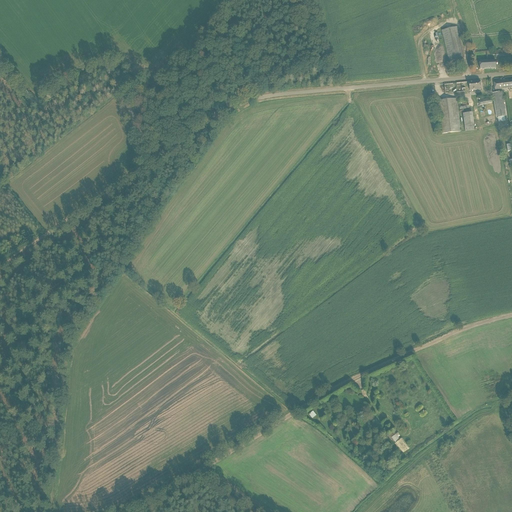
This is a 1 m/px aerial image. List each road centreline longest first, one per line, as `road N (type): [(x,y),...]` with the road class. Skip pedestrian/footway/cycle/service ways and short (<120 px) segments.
road 1 (residential): [(511,73),(265,94),(153,156)]
road 2 (track): [(199,469),(353,379),(511,316)]
road 3 (unclassified): [(153,156),(112,71),(96,68),(35,99),(0,62)]
road 4 (track): [(0,268),(153,156)]
road 5 (track): [(49,511),(56,431),(0,430)]
